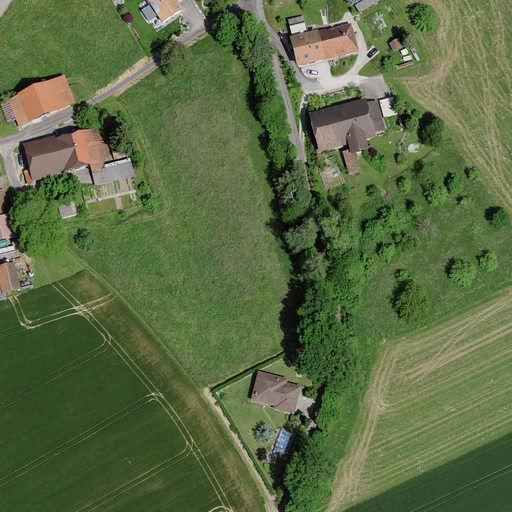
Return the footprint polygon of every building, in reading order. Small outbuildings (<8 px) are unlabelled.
[(162,27),(182,12),(178,6),(187,0),(143,0),(162,27)] [(358,55),(351,27),(290,42),(297,71),(358,55)] [(75,108),(64,79),(8,101),(19,129),(75,108)] [(367,107),(365,102),(308,118),(318,156),(348,148),(350,156),(367,152),(365,143),(375,141),(374,136),(385,133),(377,104),(367,107)] [(109,166),(100,130),(22,149),(31,185),(90,170),(95,188),(132,179),(127,162),(109,166)] [(0,268),(0,302),(6,301),(5,298),(21,294),(14,267),(0,270),(0,268)] [(293,418),(301,390),(287,387),(288,383),(259,375),(252,403),(274,409),(273,412),(293,418)]
